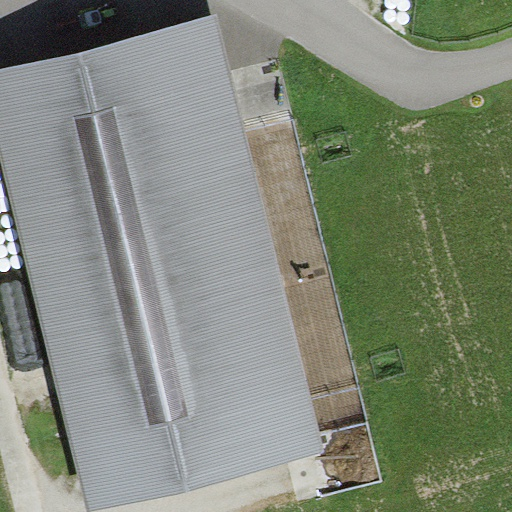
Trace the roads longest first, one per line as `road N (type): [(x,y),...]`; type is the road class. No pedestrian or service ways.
road 1 (track): [(267,0),(390,70),(432,79),(511,54)]
road 2 (track): [(28,511),(0,392)]
